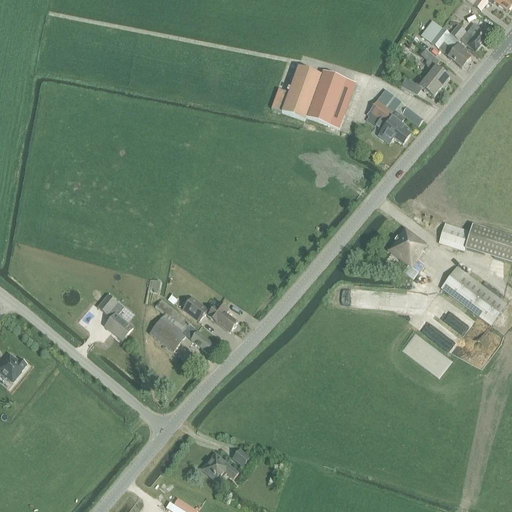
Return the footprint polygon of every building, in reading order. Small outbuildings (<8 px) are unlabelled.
[(488,3),(483,0),(478,0),(473,7),(481,13),(488,3)] [(488,0),(506,13),(511,5),(504,0),(488,0)] [(432,23),(421,38),(431,46),(462,70),(470,61),(466,58),(468,55),(458,48),(460,45),(458,43),(450,37),(442,31),(432,23)] [(474,25),(461,42),(476,54),(489,37),(474,25)] [(458,27),(450,37),(458,43),(466,34),(458,27)] [(432,74),(427,79),(441,91),(449,81),(435,70),(439,65),(425,54),(421,59),(427,64),(426,65),(426,66),(426,67),(426,68),(426,69),(427,69),(427,70),(432,74)] [(305,122),(306,119),(339,131),(356,85),(323,73),(321,77),(298,68),(289,95),(282,114),(305,122)] [(441,91),(427,79),(423,85),(419,81),(416,86),(405,80),(401,89),(415,96),(420,90),(433,101),(441,91)] [(282,114),(289,95),(279,91),(272,111),(282,114)] [(386,91),(379,101),(394,113),(401,103),(400,102),(387,92),(386,91)] [(379,101),(368,115),(379,123),(386,128),(396,114),(394,113),(379,101)] [(408,110),(403,117),(419,129),(425,122),(408,110)] [(383,132),(378,138),(390,146),(395,141),(403,147),(411,136),(406,133),(408,131),(402,126),(406,121),(402,118),(396,114),(386,128),(383,132)] [(369,118),(366,122),(375,128),(376,127),(379,123),(368,115),(367,117),(369,118)] [(446,226),(439,245),(464,253),(465,250),(511,265),(511,240),(472,227),(470,234),(446,226)] [(405,230),(391,248),(387,253),(408,270),(404,275),(414,283),(419,276),(413,271),(424,256),(422,254),(427,247),(405,230)] [(457,268),(441,290),(491,328),(507,306),(457,268)] [(118,317),(125,310),(109,297),(98,309),(113,321),(105,329),(122,344),(133,331),(118,317)] [(172,297),(168,301),(174,305),(178,301),(172,297)] [(183,312),(199,324),(205,316),(208,318),(210,314),(207,313),(208,311),(192,299),(183,312)] [(164,317),(193,339),(191,342),(209,356),(216,347),(189,326),(191,324),(161,301),(155,310),(164,317)] [(212,316),(210,314),(208,318),(229,335),(233,330),(235,330),(236,328),(236,326),(237,324),(225,315),(228,312),(217,304),(217,305),(219,307),(212,316)] [(162,320),(150,336),(173,354),(186,338),(162,320)] [(7,380),(13,385),(22,373),(27,366),(20,361),(19,362),(15,360),(9,355),(0,366),(0,375),(7,380)] [(233,460),(243,469),(250,460),(240,452),(233,460)] [(215,456),(202,471),(219,485),(227,476),(233,482),(239,475),(215,456)] [(196,511),(178,501),(174,507),(182,511),(196,511)]
